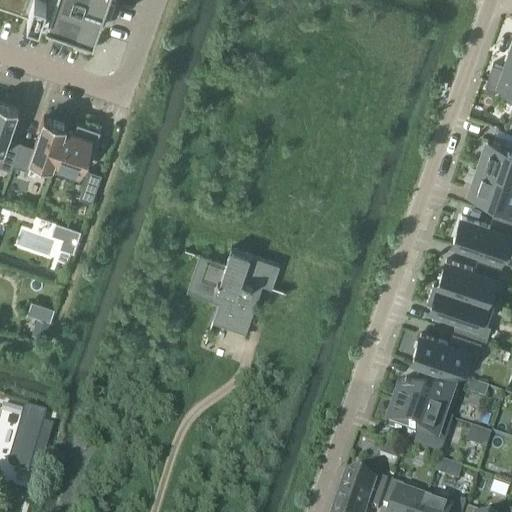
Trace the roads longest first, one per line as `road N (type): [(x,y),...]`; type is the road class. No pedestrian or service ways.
road 1 (residential): [(495,0),(314,511)]
road 2 (residential): [(0,56),(102,93),(126,86),(156,0)]
